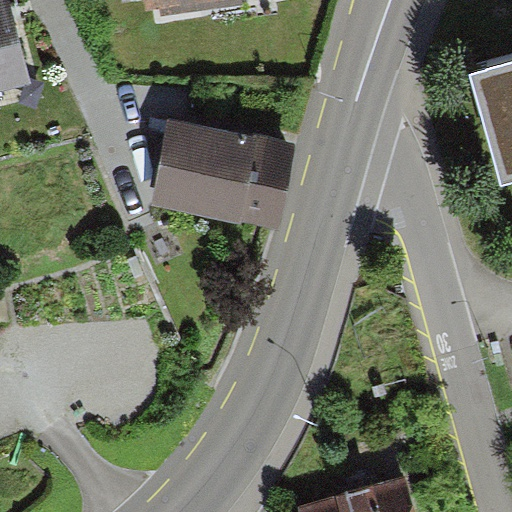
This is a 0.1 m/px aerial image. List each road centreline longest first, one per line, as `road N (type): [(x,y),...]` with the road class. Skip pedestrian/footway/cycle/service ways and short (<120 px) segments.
road 1 (tertiary): [(350,144),(270,379),(178,511)]
road 2 (residential): [(500,511),(425,223),(388,169),(350,144)]
road 3 (tertiary): [(384,0),(350,144)]
